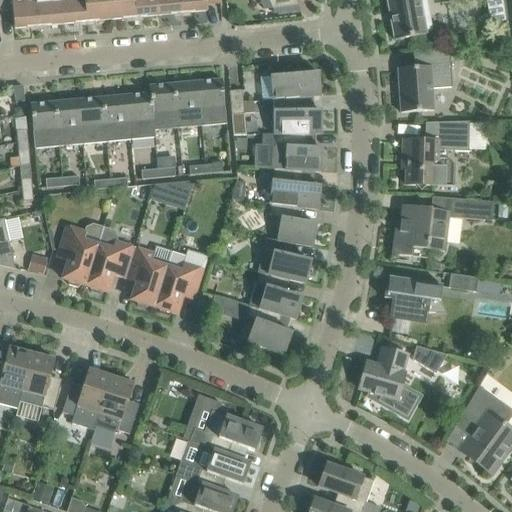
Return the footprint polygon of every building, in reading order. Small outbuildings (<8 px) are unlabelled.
[(35,0),(10,0),(13,30),(38,27),(35,0)] [(35,0),(38,27),(62,25),(59,0),(35,0)] [(59,0),(62,25),(86,23),(83,0),(59,0)] [(83,0),(86,23),(110,21),(107,0),(83,0)] [(131,0),(107,0),(110,21),(134,19),(131,0)] [(156,0),(131,0),(134,19),(158,16),(156,0)] [(181,14),(180,0),(156,0),(158,16),(181,14)] [(219,0),(180,0),(181,14),(206,12),(205,5),(219,4),(219,0)] [(267,0),(271,9),(272,9),(298,6),(295,0),(267,0)] [(418,0),(386,0),(394,42),(426,36),(425,31),(427,31),(430,27),(428,18),(425,16),(422,16),(418,0)] [(298,6),(272,9),(273,17),(300,14),(298,6)] [(492,47),(473,48),(474,61),(493,59),(492,47)] [(414,68),(397,70),(400,114),(433,112),(432,90),(451,88),(449,48),(413,52),(414,68)] [(270,78),(272,101),(284,100),(304,99),(319,97),(317,73),(270,78)] [(201,127),(226,125),(222,81),(197,83),(201,127)] [(197,83),(173,85),(177,130),(201,127),(197,83)] [(149,87),(149,95),(153,139),(155,139),(154,132),(177,130),(173,85),(149,87)] [(229,92),(231,116),(244,115),(241,91),(229,92)] [(130,141),(153,139),(149,95),(125,97),(130,141)] [(125,97),(102,99),(106,143),(130,141),(125,97)] [(82,145),(106,143),(102,99),(78,101),(82,145)] [(273,112),(273,135),(285,135),(285,136),(298,136),(321,135),(320,111),(304,111),(304,99),(284,100),(272,101),(273,112)] [(78,101),(54,103),(58,148),(82,145),(78,101)] [(34,150),(58,148),(54,103),(30,106),(34,150)] [(22,108),(12,110),(14,119),(24,118),(22,108)] [(245,135),(244,115),(231,116),(233,135),(245,135)] [(445,160),(446,152),(468,153),(469,123),(425,124),(424,142),(402,141),(402,159),(406,159),(405,186),(416,186),(420,191),(425,187),(436,187),(436,188),(458,189),(458,187),(453,187),(454,166),(448,160),(445,160)] [(511,125),(501,126),(501,140),(511,139),(511,125)] [(16,132),(17,143),(27,142),(26,131),(16,132)] [(273,170),(285,171),(309,173),(309,172),(320,173),(321,149),(298,148),(298,136),(285,136),(285,135),(273,135),(262,135),(261,146),(270,146),(269,170),(273,170)] [(29,166),(27,142),(17,143),(19,168),(29,166)] [(221,165),(205,166),(205,175),(222,173),(221,165)] [(29,166),(19,168),(21,191),(32,190),(29,166)] [(189,176),(205,175),(205,166),(188,168),(189,176)] [(173,169),(157,170),(158,179),(174,178),(173,169)] [(141,181),(158,179),(157,170),(140,172),(141,181)] [(270,205),(282,206),(282,207),(295,208),(317,211),(319,187),(307,186),(309,173),(285,171),(273,170),(269,205),(270,205)] [(78,178),(61,179),(62,188),(79,186),(78,178)] [(45,189),(62,188),(61,179),(45,181),(45,189)] [(126,179),(110,181),(110,190),(127,188),(126,179)] [(110,190),(110,181),(93,182),(94,191),(110,190)] [(235,182),(230,201),(243,202),(245,183),(235,182)] [(33,202),(32,190),(21,191),(22,203),(33,202)] [(433,198),(432,211),(449,213),(449,214),(465,215),(464,220),(491,222),(492,203),(433,198)] [(281,219),(277,242),(289,244),(311,248),(316,224),(293,220),(295,208),(282,207),(282,206),(270,205),(268,217),(281,219)] [(395,220),(391,256),(411,258),(412,249),(444,253),(449,214),(449,213),(432,211),(431,211),(431,210),(401,206),(400,221),(395,220)] [(0,220),(0,267),(14,270),(3,220),(0,220)] [(80,286),(84,287),(97,246),(103,227),(93,224),(85,228),(84,233),(65,227),(57,254),(68,258),(62,280),(67,282),(68,286),(76,289),(80,286)] [(103,227),(97,246),(84,287),(89,289),(90,293),(99,296),(102,293),(107,294),(114,272),(126,276),(134,248),(115,243),(117,238),(113,230),(103,227)] [(286,256),(289,244),(277,242),(265,240),(258,274),(268,276),(282,280),(304,285),(310,262),(286,256)] [(149,307),(153,309),(165,268),(170,253),(156,249),(154,255),(134,248),(126,276),(137,279),(130,301),(135,303),(136,308),(145,310),(149,307)] [(170,253),(165,268),(153,309),(158,310),(159,314),(167,317),(171,314),(176,316),(183,294),(194,297),(207,258),(187,252),(185,258),(170,253)] [(33,257),(29,273),(43,277),(47,260),(33,257)] [(279,291),(282,280),(268,276),(258,274),(248,307),(259,310),(259,311),(272,314),(283,318),(295,321),(302,298),(279,291)] [(450,275),(448,289),(475,294),(477,279),(450,275)] [(385,289),(383,299),(394,301),(391,324),(393,324),(409,326),(425,329),(427,314),(435,314),(445,314),(439,303),(442,286),(388,278),(388,279),(387,289),(385,289)] [(202,295),(199,306),(209,309),(212,298),(202,295)] [(291,334),(278,330),(283,318),(272,314),(259,311),(259,310),(248,307),(245,318),(255,322),(242,355),(251,359),(256,347),(282,357),(291,334)] [(207,341),(219,346),(222,338),(210,334),(207,341)] [(416,348),(412,362),(435,376),(447,357),(416,348)] [(0,406),(16,410),(18,403),(31,354),(8,349),(3,370),(0,369),(0,406)] [(417,399),(400,389),(404,374),(402,374),(407,356),(382,349),(377,367),(366,363),(358,390),(381,396),(378,402),(406,418),(417,399)] [(31,354),(18,403),(41,409),(41,408),(53,411),(60,385),(48,382),(54,360),(31,354)] [(92,432),(94,428),(110,378),(88,370),(81,392),(70,388),(61,414),(73,417),(70,425),(92,432)] [(116,432),(129,436),(137,410),(126,406),(133,385),(110,378),(94,428),(115,435),(116,432)] [(479,387),(455,427),(469,438),(458,452),(491,475),(511,446),(511,431),(504,426),(509,419),(510,420),(511,416),(511,412),(511,411),(479,387)] [(193,429),(188,442),(204,448),(213,451),(233,458),(237,447),(253,453),(261,430),(211,412),(203,433),(193,429)] [(249,464),(233,458),(213,451),(204,448),(188,442),(188,443),(201,448),(193,469),(196,470),(191,482),(214,490),(214,489),(218,478),(241,486),(249,464)] [(130,447),(126,458),(140,463),(144,452),(130,447)] [(342,496),(337,509),(345,511),(378,511),(380,509),(365,504),(373,482),(357,476),(357,474),(346,470),(345,472),(326,465),(324,469),(320,467),(315,483),(319,484),(318,488),(342,496)] [(231,511),(237,498),(214,489),(214,490),(191,482),(189,481),(181,503),(176,501),(171,511),(231,511)] [(70,499),(66,511),(93,511),(85,509),(82,503),(70,499)] [(7,500),(3,511),(5,511),(12,511),(16,503),(7,500)] [(345,511),(337,509),(313,500),(312,504),(308,502),(304,511),(345,511)]
